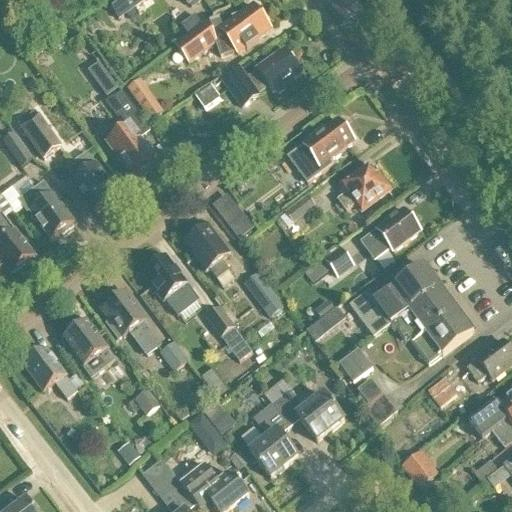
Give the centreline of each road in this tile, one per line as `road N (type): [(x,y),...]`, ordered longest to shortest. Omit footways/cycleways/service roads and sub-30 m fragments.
road 1 (residential): [(0,345),(383,58)]
road 2 (tertiary): [(511,245),(383,58)]
road 3 (residential): [(86,511),(0,401)]
